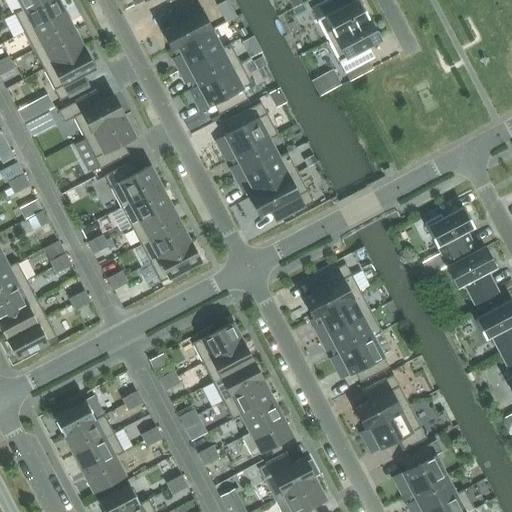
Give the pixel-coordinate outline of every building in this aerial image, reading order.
[(39,0),(23,9),(23,8),(14,13),(24,32),(64,10),(58,0),(39,0)] [(39,0),(18,0),(23,8),(23,9),(39,0)] [(162,31),(172,50),(211,29),(195,0),(173,11),(179,22),(162,31)] [(359,0),(353,0),(346,4),(343,0),(327,0),(311,9),(328,41),(369,19),(359,0)] [(64,10),(24,32),(33,50),(74,28),(64,10)] [(369,19),(328,41),(345,73),(368,61),(374,57),(368,46),(380,40),(369,19)] [(74,28),(33,50),(43,69),(84,48),(74,28)] [(181,53),(188,66),(221,48),(211,29),(172,50),(176,56),(181,53)] [(221,48),(188,66),(195,78),(189,81),(192,88),(198,85),(240,63),(230,43),(221,48)] [(83,88),(77,78),(95,69),(84,48),(43,69),(60,100),(83,88)] [(0,60),(6,71),(14,67),(8,56),(0,60)] [(368,61),(345,73),(349,81),(372,68),(368,61)] [(248,99),(242,88),(251,84),(240,63),(198,85),(209,106),(220,100),(226,111),(248,99)] [(64,121),(73,117),(84,137),(124,116),(113,95),(95,104),(90,93),(58,110),(64,121)] [(43,112),(37,101),(19,111),(25,122),(43,112)] [(224,135),(235,156),(268,138),(269,139),(278,134),(261,102),(229,119),(235,129),(224,135)] [(123,157),(117,146),(135,137),(124,116),(84,137),(100,169),(123,157)] [(269,139),(268,138),(235,156),(236,156),(230,159),(233,165),(239,162),(245,175),(279,157),(278,157),(269,139)] [(14,157),(7,143),(0,146),(0,158),(2,163),(14,157)] [(279,157),(245,175),(252,188),(246,191),(250,197),(297,172),(287,152),(278,157),(279,157)] [(150,165),(138,171),(132,174),(127,164),(104,176),(120,207),(161,186),(150,165)] [(250,197),(260,216),(276,207),(282,218),(313,201),(297,172),(250,197)] [(15,178),(22,189),(29,185),(23,174),(15,178)] [(22,189),(15,178),(8,181),(11,187),(14,193),(22,189)] [(161,186),(120,207),(131,226),(171,205),(161,186)] [(11,187),(4,191),(8,197),(14,193),(11,187)] [(171,205),(131,226),(140,244),(180,223),(171,205)] [(453,264),(477,251),(476,250),(466,232),(474,228),(463,206),(442,217),(441,214),(424,222),(437,247),(443,244),(452,263),(453,264)] [(42,210),(35,214),(41,226),(48,222),(42,210)] [(180,223),(140,244),(150,262),(190,241),(180,223)] [(94,238),(100,250),(108,246),(101,234),(94,238)] [(94,238),(87,242),(93,254),(100,250),(94,238)] [(58,241),(43,249),(50,261),(57,257),(65,253),(58,241)] [(173,282),(186,275),(183,270),(200,261),(190,241),(150,262),(160,282),(170,277),(173,282)] [(484,246),(476,250),(477,251),(453,264),(452,263),(447,266),(458,287),(464,284),(474,304),(498,292),(487,271),(495,267),(484,246)] [(0,271),(8,267),(8,266),(0,250),(0,271)] [(57,257),(63,269),(71,265),(65,253),(57,257)] [(63,269),(57,257),(50,261),(56,273),(63,269)] [(0,294),(27,280),(17,261),(8,266),(8,267),(0,271),(0,294)] [(313,318),(361,293),(345,263),(314,280),(320,290),(303,299),(313,318)] [(113,275),(119,286),(127,282),(121,271),(113,275)] [(113,275),(106,278),(112,290),(119,286),(113,275)] [(0,294),(0,317),(36,298),(27,280),(0,294)] [(77,294),(83,306),(90,302),(84,290),(77,294)] [(329,334),(371,312),(361,293),(313,318),(317,324),(322,321),(329,334)] [(83,306),(77,294),(69,298),(76,310),(83,306)] [(0,327),(6,339),(46,317),(36,298),(0,317),(0,327)] [(502,356),(511,350),(511,299),(474,318),(485,339),(491,336),(502,356)] [(373,336),(382,332),(371,312),(329,334),(336,347),(330,350),(333,356),(339,353),(372,336),(373,336)] [(46,317),(6,339),(16,358),(36,348),(39,353),(49,348),(46,343),(57,337),(46,317)] [(212,326),(200,332),(202,337),(192,343),(202,363),(243,341),(232,322),(215,331),(212,326)] [(361,368),(366,379),(389,367),(373,336),(372,336),(339,353),(350,374),(361,368)] [(212,382),(253,361),(243,341),(202,363),(212,382)] [(511,350),(502,356),(511,376),(506,379),(511,390),(511,350)] [(212,382),(222,401),(263,380),(253,361),(212,382)] [(166,374),(172,386),(179,382),(173,370),(166,374)] [(172,386),(166,374),(158,378),(164,390),(172,386)] [(410,406),(399,385),(393,375),(370,386),(376,397),(355,408),(365,429),(369,427),(369,428),(410,406)] [(222,401),(232,420),(241,415),(241,414),(272,398),(263,380),(222,401)] [(129,394),(135,406),(143,402),(137,390),(129,394)] [(135,406),(129,394),(122,398),(128,410),(135,406)] [(95,419),(85,399),(83,400),(81,395),(68,402),(71,407),(54,416),(64,436),(95,419)] [(250,432),(282,416),(272,398),(241,414),(241,415),(250,432)] [(404,450),(426,438),(410,406),(369,428),(380,449),(398,439),(404,450)] [(186,413),(192,424),(199,420),(193,409),(186,413)] [(192,424),(186,413),(178,416),(184,428),(192,424)] [(73,454),(114,433),(104,414),(95,419),(64,436),(73,454)] [(250,432),(241,436),(252,457),(292,436),(282,416),(250,432)] [(148,430),(154,442),(162,438),(156,426),(148,430)] [(154,442),(148,430),(141,434),(147,446),(154,442)] [(114,455),(115,456),(124,452),(114,433),(73,454),(83,472),(114,455)] [(412,493),(445,475),(429,444),(406,455),(412,466),(401,472),(412,493)] [(218,457),(212,445),(205,449),(211,461),(218,457)] [(211,461),(205,449),(197,453),(203,464),(211,461)] [(125,475),(115,456),(114,455),(83,472),(93,492),(125,475)] [(303,457),(291,464),(286,466),(280,456),(257,468),(263,479),(272,475),(283,495),(314,478),(303,457)] [(474,461),(465,465),(469,473),(478,468),(474,461)] [(174,478),(180,490),(187,486),(181,475),(174,478)] [(445,475),(412,493),(407,496),(410,502),(416,499),(422,511),(455,494),(445,475)] [(180,490),(174,478),(166,482),(172,494),(180,490)] [(314,478),(283,495),(292,511),(309,511),(308,509),(325,499),(314,478)] [(124,511),(140,504),(139,503),(129,484),(98,500),(103,511),(124,511)] [(468,511),(474,509),(464,489),(455,494),(422,511),(468,511)] [(155,511),(148,498),(139,503),(140,504),(124,511),(155,511)]
